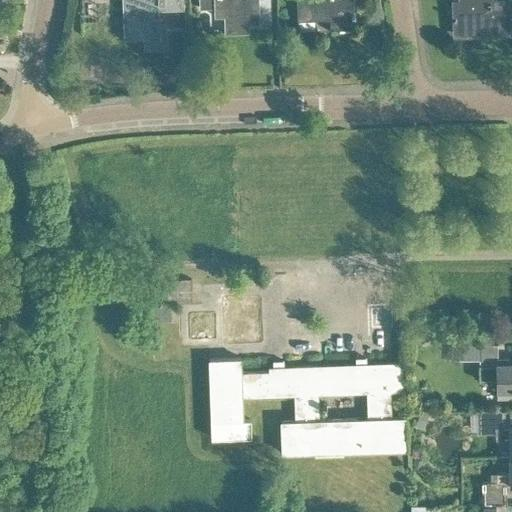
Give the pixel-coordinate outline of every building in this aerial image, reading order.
[(125,0),(126,15),(123,15),(124,24),(126,24),(126,34),(146,34),(146,45),(163,45),(163,25),(159,25),(158,6),(183,6),(182,0),(125,0)] [(198,0),(199,7),(213,6),(214,15),(223,15),(224,32),(247,30),(247,22),(258,21),(256,0),(198,0)] [(296,0),(297,18),(329,17),(329,28),(353,27),(352,0),(296,0)] [(454,0),(452,0),(453,32),(511,30),(510,0),(454,0)] [(190,279),(151,280),(152,303),(191,302),(190,279)] [(153,319),(170,319),(170,303),(153,304),(153,319)] [(479,343),(478,323),(463,324),(464,344),(451,344),(451,358),(477,358),(478,378),(496,377),(496,396),(511,396),(511,360),(508,361),(508,356),(497,356),(497,342),(479,343)] [(413,332),(413,340),(416,342),(420,343),(427,335),(427,331),(422,327),(418,329),(413,332)] [(283,359),(272,359),(272,365),(268,366),(269,370),(241,371),(240,356),(208,357),(211,437),(250,435),(250,419),(242,419),(241,394),(294,392),(295,419),(280,419),(281,451),(406,447),(405,415),(390,415),(389,389),(402,389),(401,361),(365,362),(365,356),(355,357),(355,363),(283,365),(283,359)] [(508,454),(511,454),(511,426),(504,426),(504,408),(469,409),(470,430),(479,429),(479,432),(495,431),(495,438),(508,438),(508,454)] [(481,503),(505,503),(505,482),(511,482),(511,454),(508,454),(509,471),(496,471),(496,480),(480,481),(481,503)] [(505,511),(505,503),(481,503),(481,511),(505,511)]
